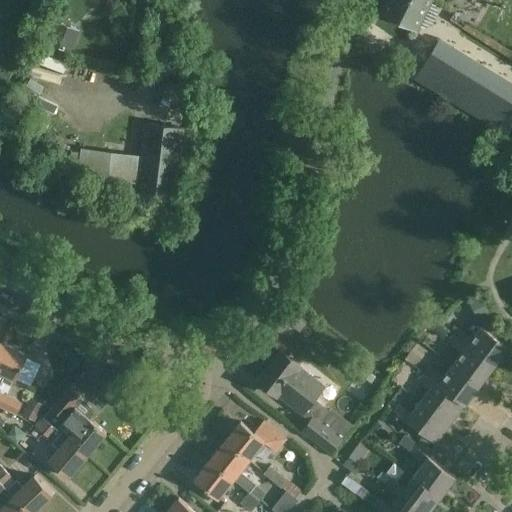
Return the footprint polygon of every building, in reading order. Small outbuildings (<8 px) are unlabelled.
[(416,30),(431,0),(386,0),(380,12),(416,30)] [(150,13),(149,28),(155,29),(155,34),(165,36),(169,13),(158,11),(158,14),(150,13)] [(80,30),(56,21),(46,45),(71,54),(80,30)] [(511,102),(511,86),(437,41),(415,77),(497,127),(511,102)] [(182,127),(146,123),(136,197),(173,201),(176,173),(187,174),(192,128),(182,127)] [(469,302),(478,318),(487,313),(478,297),(469,302)] [(431,330),(440,338),(446,331),(436,323),(431,330)] [(457,328),(452,335),(493,366),(508,346),(481,326),(471,339),(457,328)] [(479,385),(493,366),(452,335),(447,342),(461,353),(452,365),(479,385)] [(14,378),(15,379),(27,355),(0,342),(0,343),(0,383),(1,381),(10,386),(14,378)] [(257,379),(257,380),(277,395),(278,393),(284,398),(302,412),(303,413),(312,419),(314,417),(340,438),(350,425),(330,410),(328,412),(322,407),(312,399),(313,398),(319,390),(295,371),(299,366),(295,363),(280,350),(258,379),(257,379)] [(423,373),(464,404),(479,385),(452,365),(442,377),(428,366),(423,373)] [(423,403),(450,423),(464,404),(423,373),(418,380),(432,390),(423,403)] [(69,386),(43,417),(55,428),(60,432),(87,454),(106,432),(86,415),(92,408),(80,398),(81,396),(69,386)] [(23,402),(0,391),(0,406),(16,415),(23,402)] [(28,403),(22,413),(34,421),(41,410),(28,403)] [(450,423),(423,403),(413,416),(399,405),(394,412),(435,443),(450,423)] [(43,417),(35,426),(47,437),(55,428),(43,417)] [(312,419),(303,430),(330,451),(340,438),(314,417),(312,419)] [(240,421),(224,441),(249,460),(264,441),(276,451),(286,438),(263,420),(253,432),(240,421)] [(58,448),(48,460),(53,464),(68,477),(87,454),(60,432),(52,441),(51,442),(58,448)] [(404,434),(398,442),(409,450),(413,445),(415,443),(415,442),(404,434)] [(209,459),(248,491),(259,500),(266,492),(240,471),(249,460),(224,441),(209,459)] [(348,457),(357,463),(367,450),(358,443),(348,457)] [(413,445),(409,450),(408,452),(422,462),(413,475),(440,496),(455,476),(413,445)] [(357,463),(348,457),(342,465),(355,475),(361,467),(357,463)] [(218,499),(233,480),(233,479),(209,460),(193,479),(218,499)] [(0,464),(0,482),(28,511),(32,511),(52,494),(34,475),(21,487),(11,477),(12,476),(0,464)] [(287,479),(268,465),(263,472),(278,484),(298,499),(304,491),(287,479)] [(390,477),(382,472),(376,478),(385,484),(390,477)] [(427,511),(440,496),(413,475),(403,488),(390,477),(385,484),(398,494),(403,498),(421,511),(427,511)] [(421,511),(403,498),(375,477),(375,478),(398,495),(389,507),(376,497),(370,504),(380,511),(421,511)] [(0,511),(28,511),(0,482),(0,511)] [(259,500),(248,491),(239,503),(250,511),(259,500)] [(165,511),(194,511),(178,497),(165,511)]
